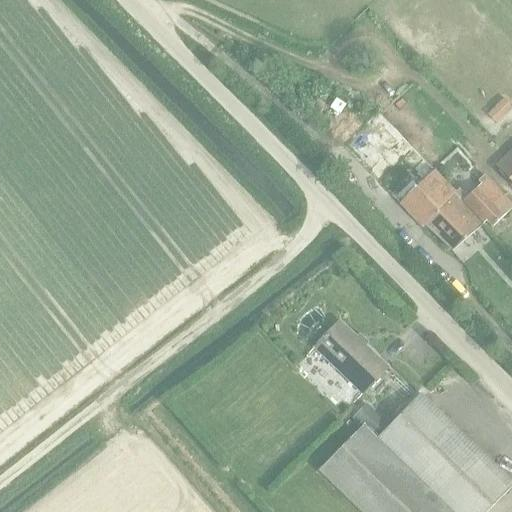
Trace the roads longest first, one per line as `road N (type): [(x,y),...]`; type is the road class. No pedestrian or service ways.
road 1 (unclassified): [(511,388),(127,0)]
road 2 (track): [(0,478),(336,212)]
